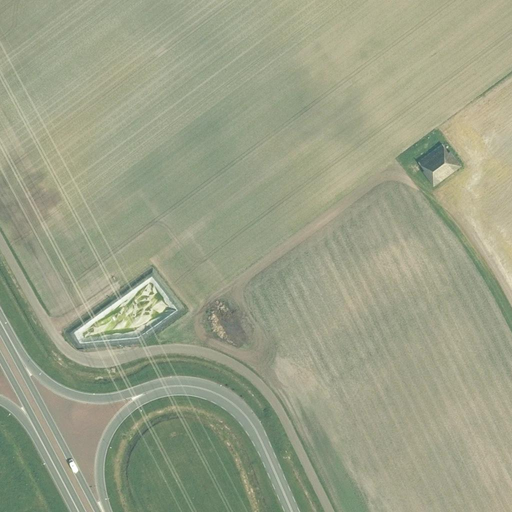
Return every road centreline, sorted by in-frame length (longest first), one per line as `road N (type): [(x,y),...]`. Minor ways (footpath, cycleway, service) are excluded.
road 1 (unclassified): [(331,511),(253,373),(180,348),(113,362),(75,354),(0,240)]
road 2 (unknown): [(511,336),(464,247),(414,194),(383,122),(349,90)]
road 3 (trunk): [(94,511),(0,333)]
road 4 (trunk): [(161,388),(78,397),(46,382),(0,314)]
road 5 (trunk): [(292,511),(257,429),(235,404),(192,386),(161,388)]
road 6 (trunk): [(0,362),(81,511)]
road 7 (trunk): [(109,511),(99,468),(105,437),(122,413),(161,388)]
road 8 (trunk): [(0,399),(29,426),(80,511)]
